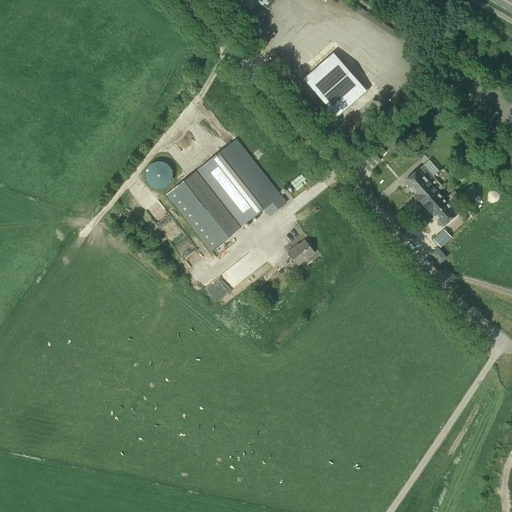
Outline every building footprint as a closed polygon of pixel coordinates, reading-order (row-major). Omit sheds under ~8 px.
[(268,10),(275,0),(234,0),(251,13),(258,3),(268,10)] [(193,68),(200,73),(211,59),(204,54),(193,68)] [(269,216),(285,203),(236,140),(166,195),(211,251),(264,209),(269,216)] [(475,159),(466,148),(457,156),(466,167),(475,159)] [(373,154),(363,164),(369,170),(380,160),(373,154)] [(163,164),(160,162),(157,162),(156,162),(153,162),(150,163),(148,165),(146,167),(145,168),(143,171),(143,174),(142,177),(143,180),(143,181),(145,184),(147,186),(149,188),(150,189),(152,189),(154,190),(156,190),(159,190),(160,190),(163,189),(165,187),(168,185),(168,184),(170,181),(170,180),(171,177),(171,174),(170,171),(169,170),(168,168),(167,166),(164,164),(163,164)] [(419,171),(418,169),(404,182),(414,193),(433,176),(424,166),(419,171)] [(433,176),(414,193),(415,194),(414,195),(423,205),(438,192),(443,187),(433,176)] [(479,177),(466,188),(470,193),(483,181),(479,177)] [(446,201),(438,192),(423,205),(432,215),(433,214),(434,215),(457,194),(454,191),(446,198),(447,200),(446,201)] [(461,199),(457,194),(434,215),(444,226),(457,214),(451,207),(461,199)] [(443,230),(433,241),(440,248),(450,239),(443,230)] [(294,247),(287,253),(298,266),(314,253),(304,240),(295,248),(294,247)] [(438,248),(431,255),(439,264),(447,258),(438,248)]
